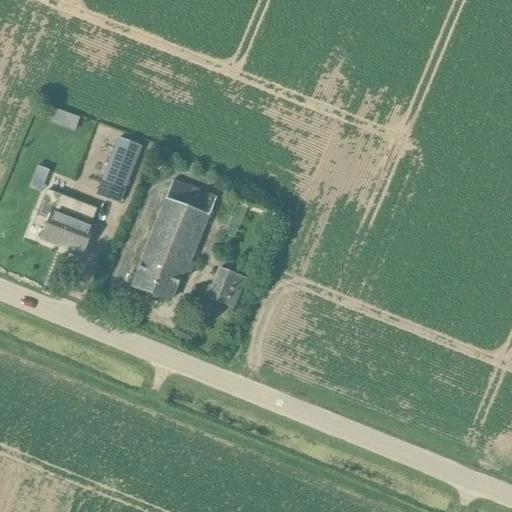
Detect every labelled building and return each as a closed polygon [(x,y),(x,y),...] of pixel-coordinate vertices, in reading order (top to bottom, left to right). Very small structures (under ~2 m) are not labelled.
[(53,112),(48,126),(73,135),(78,121),(53,112)] [(95,196),(118,205),(140,147),(117,138),(95,196)] [(28,191),(39,196),(48,174),(36,169),(28,191)] [(207,217),(215,197),(172,181),(164,200),(144,251),(145,252),(130,287),(170,302),(181,275),(189,278),(194,264),(189,262),(207,217)] [(80,257),(92,227),(88,225),(94,210),(45,190),(31,225),(43,230),(39,241),(80,257)] [(233,309),(240,292),(245,280),(219,269),(206,298),(233,309)]
